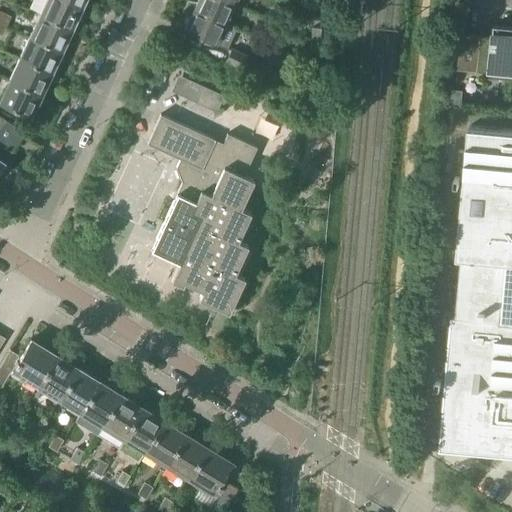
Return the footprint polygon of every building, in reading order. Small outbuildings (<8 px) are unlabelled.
[(45,0),(39,14),(71,29),(81,8),(63,0),(45,0)] [(187,0),(185,5),(225,23),(234,3),(227,0),(197,0),(196,2),(188,1),(188,0),(187,0)] [(225,23),(185,5),(182,11),(183,11),(184,10),(190,16),(184,29),(226,49),(236,28),(225,23)] [(0,11),(0,22),(6,26),(11,16),(0,11)] [(39,14),(29,36),(61,51),(71,29),(39,14)] [(489,78),(510,79),(511,56),(511,26),(494,25),(492,37),(460,34),(456,70),(489,73),(489,78)] [(312,28),(311,40),(320,41),(321,28),(312,28)] [(29,36),(19,57),(52,72),(61,51),(29,36)] [(320,41),(311,40),(310,53),(318,53),(320,41)] [(267,66),(231,49),(225,61),(261,78),(267,66)] [(19,57),(9,80),(41,95),(52,72),(19,57)] [(172,89),(218,109),(225,93),(180,73),(172,89)] [(41,95),(9,80),(0,98),(0,103),(31,117),(41,95)] [(148,141),(146,143),(179,159),(176,167),(181,182),(177,192),(176,192),(150,249),(178,263),(177,265),(170,281),(182,286),(182,285),(184,283),(202,291),(198,298),(198,299),(228,313),(244,278),(234,274),(247,246),(237,241),(245,225),(250,213),(240,208),(253,180),(243,175),(252,155),(256,147),(227,133),(222,143),(220,149),(212,145),(215,139),(170,119),(163,115),(160,114),(155,124),(148,141)] [(3,119),(0,123),(0,142),(12,151),(24,133),(3,119)] [(443,414),(440,448),(445,448),(471,450),(473,451),(486,452),(487,452),(489,452),(503,453),(511,454),(511,129),(469,125),(467,150),(460,225),(457,255),(462,256),(462,258),(457,311),(457,315),(452,314),(443,414)] [(24,378),(37,386),(56,355),(30,339),(17,360),(7,354),(0,364),(0,386),(0,387),(10,371),(23,380),(24,378)] [(37,386),(58,399),(77,368),(76,368),(69,364),(56,355),(37,386)] [(58,399),(80,412),(99,382),(98,381),(91,377),(77,368),(58,399)] [(80,412),(101,425),(120,395),(120,394),(119,395),(112,390),(99,382),(80,412)] [(101,425),(123,439),(141,408),(134,403),(120,395),(101,425)] [(123,439),(144,452),(162,421),(155,417),(156,416),(141,408),(123,439)] [(26,433),(34,438),(42,426),(33,421),(26,433)] [(144,452),(166,465),(185,434),(184,434),(177,430),(177,429),(163,421),(162,421),(144,452)] [(166,465),(187,478),(206,447),(205,447),(198,443),(185,434),(166,465)] [(48,446),(56,451),(63,439),(55,435),(48,446)] [(70,459),(78,464),(85,452),(77,447),(70,459)] [(206,447),(187,478),(200,486),(198,488),(200,488),(194,497),(209,506),(205,511),(222,511),(234,493),(219,483),(232,463),(206,447)] [(92,470),(100,475),(108,464),(100,459),(92,470)] [(115,482),(123,487),(130,475),(122,470),(115,482)] [(144,482),(137,493),(145,498),(153,487),(144,482)] [(157,509),(162,511),(166,511),(173,502),(165,497),(157,509)]
